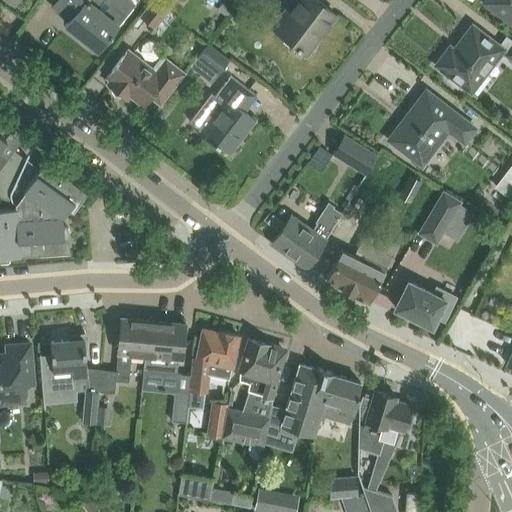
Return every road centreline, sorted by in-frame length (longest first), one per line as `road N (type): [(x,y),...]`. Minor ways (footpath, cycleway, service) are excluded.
road 1 (tertiary): [(497,421),(474,393),(337,322),(218,237)]
road 2 (residential): [(218,237),(402,0)]
road 3 (tertiary): [(218,237),(0,68)]
road 4 (residential): [(0,286),(164,279),(188,270),(218,237)]
